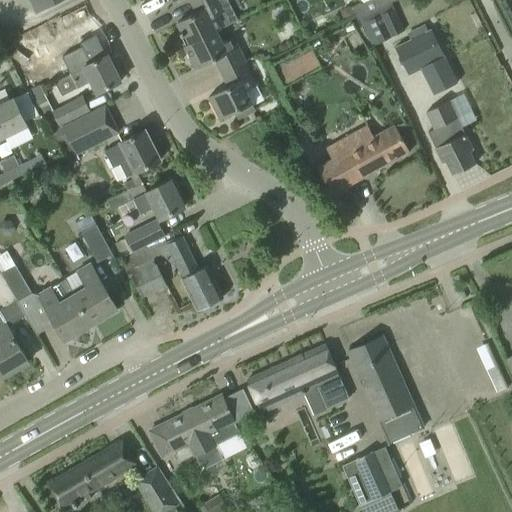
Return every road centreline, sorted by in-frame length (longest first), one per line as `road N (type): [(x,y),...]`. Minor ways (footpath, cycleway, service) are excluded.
road 1 (residential): [(324,276),(291,207),(191,140),(173,118),(112,0)]
road 2 (tertiary): [(0,460),(161,370)]
road 3 (residential): [(161,370),(119,355),(0,423)]
road 4 (tertiary): [(324,276),(278,296),(211,345)]
road 5 (tertiary): [(211,345),(334,296)]
